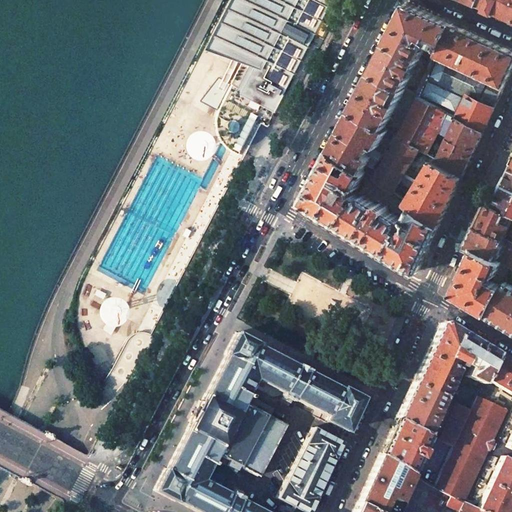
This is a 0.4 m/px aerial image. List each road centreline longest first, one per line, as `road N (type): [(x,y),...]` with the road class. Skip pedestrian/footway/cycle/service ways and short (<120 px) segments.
road 1 (primary): [(274,204),(133,470),(105,499)]
road 2 (residential): [(325,511),(427,292)]
road 3 (primary): [(384,0),(274,204)]
road 4 (residential): [(427,292),(511,117)]
road 5 (residential): [(274,204),(427,292)]
road 6 (primary): [(105,499),(0,438)]
